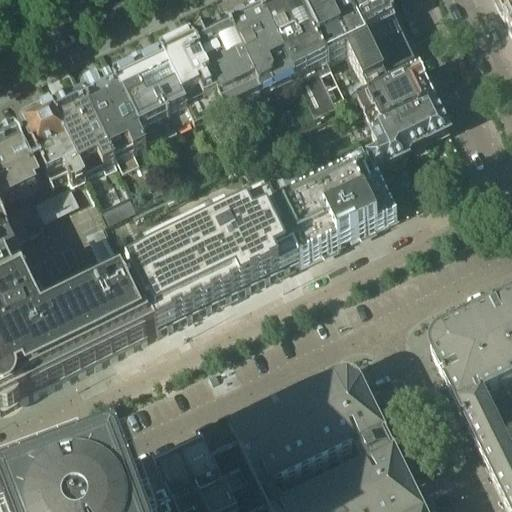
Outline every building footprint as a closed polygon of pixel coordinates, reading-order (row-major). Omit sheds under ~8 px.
[(327,68),(293,0),(260,16),(294,84),(315,126),(334,116),(319,84),(330,78),(325,69),(327,68)] [(364,41),(343,0),(293,0),(327,68),(348,58),(369,99),(380,94),(382,96),(390,92),(364,41)] [(397,34),(380,0),(343,0),(364,41),(376,36),(379,43),(397,34)] [(503,24),(511,19),(511,0),(491,0),(495,8),(496,10),(494,11),(495,14),(495,16),(497,19),(498,20),(498,22),(500,24),(502,23),(503,24)] [(294,84),(260,16),(259,17),(254,14),(248,17),(248,22),(227,32),(260,100),(294,84)] [(511,19),(503,24),(510,38),(509,43),(511,48),(511,19)] [(260,100),(227,32),(209,41),(203,39),(202,39),(195,43),(194,48),(191,50),(224,117),(260,100)] [(414,70),(397,34),(379,43),(376,36),(364,41),(390,92),(391,95),(420,82),(414,70)] [(224,117),(191,50),(160,65),(192,129),(194,132),(224,117)] [(192,129),(160,65),(158,66),(153,64),(146,67),(145,72),(130,79),(125,77),(117,82),(116,86),(113,88),(145,152),(163,144),(166,148),(178,142),(176,137),(192,129)] [(420,82),(391,95),(390,92),(382,96),(380,94),(369,99),(357,105),(374,140),(434,112),(433,109),(435,104),(431,96),(426,95),(420,82)] [(145,152),(113,88),(100,94),(94,90),(85,95),(85,101),(83,102),(117,170),(147,156),(145,152)] [(117,170),(83,102),(70,109),(69,107),(63,105),(54,110),(53,115),(54,116),(52,117),(85,185),(117,170)] [(427,151),(448,140),(434,112),(374,140),(371,141),(379,156),(366,163),(373,176),(374,180),(386,174),(386,175),(389,174),(393,177),(403,172),(403,167),(407,165),(406,165),(409,158),(412,156),(414,160),(425,155),(423,151),(426,150),(427,151)] [(85,185),(52,117),(38,124),(34,121),(26,125),(27,129),(22,132),(47,183),(58,177),(63,177),(70,192),(85,185)] [(37,194),(35,189),(41,186),(15,135),(0,142),(0,222),(1,225),(14,250),(44,235),(26,199),(37,194)] [(260,292),(273,286),(272,283),(279,280),(280,282),(293,276),(292,274),(297,271),(298,271),(272,217),(261,194),(256,197),(243,172),(132,226),(149,260),(123,273),(131,290),(157,342),(158,342),(157,340),(162,337),(163,339),(176,333),(175,331),(182,327),(183,330),(196,323),(195,321),(201,318),(202,320),(215,314),(214,312),(220,309),(221,311),(235,304),(233,302),(259,290),(260,292)] [(365,217),(385,207),(376,188),(369,192),(361,174),(272,217),(298,271),(297,271),(298,273),(359,245),(374,237),(373,234),(373,233),(365,217)] [(396,226),(377,188),(376,188),(385,207),(365,217),(373,233),(373,234),(374,237),(396,226)] [(14,250),(1,225),(0,222),(0,295),(24,284),(29,282),(14,250)] [(470,251),(465,239),(456,243),(461,255),(470,251)] [(0,421),(158,345),(157,342),(131,290),(45,331),(24,284),(0,295),(0,421)] [(432,362),(505,511),(511,511),(511,303),(440,339),(437,340),(435,342),(434,344),(432,346),(431,349),(430,352),(430,354),(430,357),(431,360),(432,362)] [(416,511),(383,443),(360,397),(357,393),(356,392),(355,390),(353,389),(348,388),(346,387),(344,387),(343,387),(341,387),(337,389),(228,441),(261,511),(416,511)] [(261,511),(228,441),(200,455),(228,511),(261,511)] [(228,511),(200,455),(151,478),(167,511),(186,511),(189,511),(228,511)] [(167,511),(151,478),(125,491),(135,511),(167,511)]
